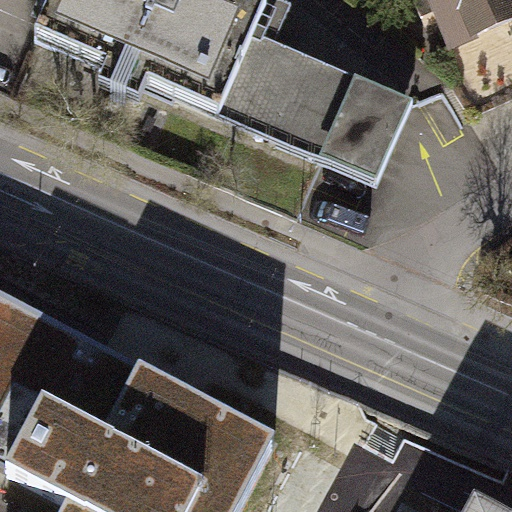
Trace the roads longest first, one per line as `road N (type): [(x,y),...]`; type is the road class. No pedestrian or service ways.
road 1 (primary): [(0,176),(380,341)]
road 2 (residential): [(380,341),(483,212),(511,199)]
road 3 (primary): [(380,341),(511,401)]
